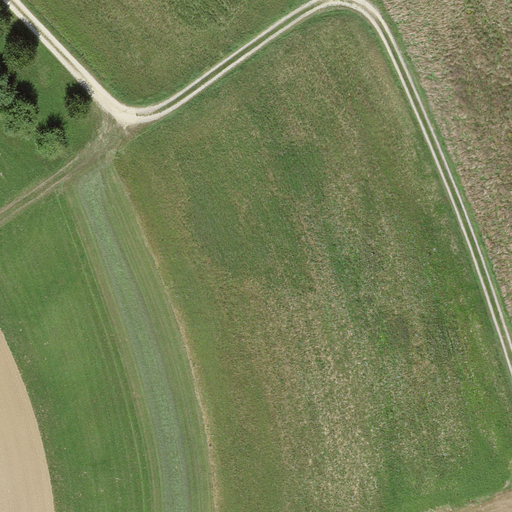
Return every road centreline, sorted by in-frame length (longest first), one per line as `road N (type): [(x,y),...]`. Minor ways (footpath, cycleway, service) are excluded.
road 1 (track): [(353,0),(369,11),(406,90),(511,382)]
road 2 (track): [(4,0),(125,124),(156,115),(283,22),(330,0)]
